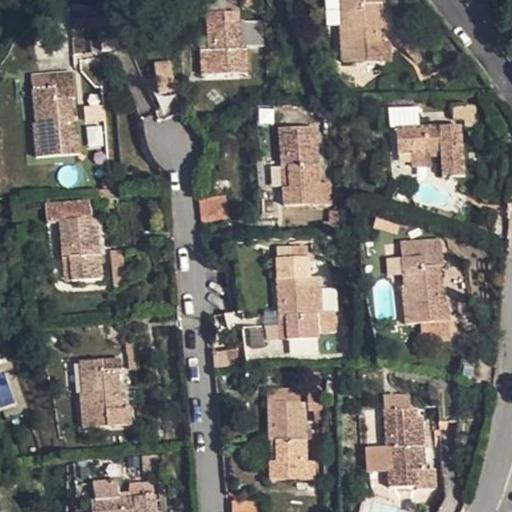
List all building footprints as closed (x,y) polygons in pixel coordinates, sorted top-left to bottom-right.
[(351,0),(342,1),(321,2),(311,3),(315,39),(311,39),(315,72),(340,70),(339,52),(349,52),(347,18),(352,16),(351,0)] [(315,39),(311,3),(294,4),(296,41),(311,39),(315,39)] [(243,4),(230,7),(231,21),(246,19),(243,4)] [(234,61),(229,36),(221,37),(220,27),(192,29),(197,57),(198,72),(192,72),(195,94),(236,90),(234,61)] [(253,32),(229,36),(234,61),(257,58),(253,32)] [(363,51),(349,52),(339,52),(340,70),(364,68),(363,51)] [(198,72),(197,57),(190,57),(192,72),(198,72)] [(52,104),(74,103),(74,86),(51,88),(52,104)] [(171,89),(151,90),(155,116),(173,115),(171,89)] [(74,119),(74,103),(52,104),(30,105),(32,140),(25,140),(28,172),(80,169),(80,154),(71,153),(71,119),(74,119)] [(89,103),(74,103),(74,119),(89,118),(89,103)] [(286,109),(286,119),(300,118),(299,110),(286,109)] [(473,110),(444,111),(444,119),(459,119),(460,127),(472,128),(473,110)] [(300,118),(286,119),(287,127),(294,126),(301,124),(300,118)] [(301,124),(294,126),(299,144),(305,143),(301,124)] [(456,130),(391,133),(390,162),(434,158),(437,183),(460,182),(456,130)] [(255,180),(259,205),(262,224),(312,213),(307,192),(296,194),(282,141),(248,147),(255,180)] [(251,206),(259,205),(255,180),(246,181),(251,206)] [(105,206),(122,204),(120,192),(104,194),(105,206)] [(123,214),(122,204),(105,206),(106,215),(123,214)] [(69,270),(69,296),(96,294),(94,241),(85,242),(82,211),(41,211),(41,231),(54,232),(54,270),(69,270)] [(222,211),(194,212),(196,239),(223,237),(222,211)] [(397,273),(440,273),(439,257),(396,259),(397,273)] [(263,342),(267,358),(305,354),(306,346),(325,345),(323,323),(306,324),(305,305),(311,304),(312,295),(299,296),(299,289),(287,291),(284,269),(256,273),(263,342)] [(55,297),(69,296),(69,270),(54,270),(55,297)] [(440,286),(440,273),(397,273),(401,308),(395,308),(398,344),(418,345),(419,357),(446,355),(436,287),(440,286)] [(252,360),(267,358),(263,342),(251,342),(252,360)] [(228,361),(204,362),(206,383),(227,382),(228,361)] [(113,370),(69,372),(69,405),(68,442),(121,440),(120,424),(110,424),(109,387),(113,370)] [(448,411),(430,406),(432,440),(450,438),(448,411)] [(292,415),(262,417),(269,496),(318,491),(316,474),(307,474),(302,422),(292,423),(292,415)] [(373,417),(374,428),(399,427),(399,415),(373,417)] [(399,427),(374,428),(376,468),(363,468),(365,489),(377,489),(377,504),(425,508),(424,486),(415,486),(414,437),(408,436),(407,428),(399,427)] [(158,465),(138,466),(137,482),(156,481),(158,465)] [(107,509),(147,506),(146,490),(118,492),(119,498),(110,500),(107,509)] [(147,511),(147,506),(107,509),(110,500),(108,491),(77,492),(76,511),(147,511)]
